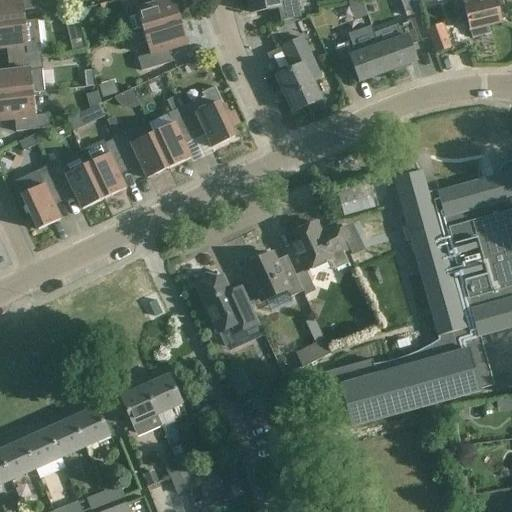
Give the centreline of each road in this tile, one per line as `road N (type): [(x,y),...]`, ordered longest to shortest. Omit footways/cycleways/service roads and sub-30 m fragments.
road 1 (tertiary): [(33,280),(283,161)]
road 2 (tertiary): [(283,161),(433,95),(511,85)]
road 3 (residential): [(283,161),(228,42),(218,0)]
